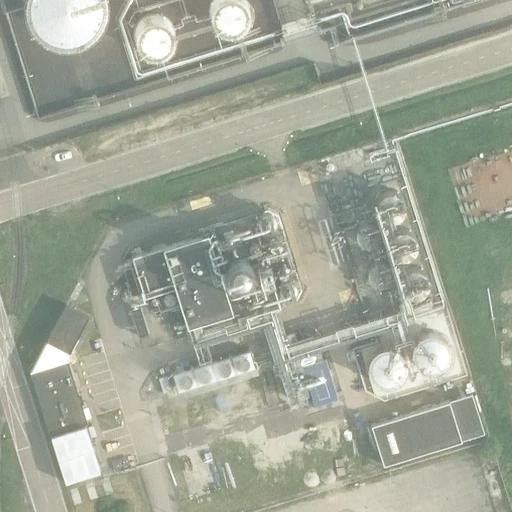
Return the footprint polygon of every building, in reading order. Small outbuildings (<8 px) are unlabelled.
[(31,0),(34,12),(41,23),(51,31),(63,36),(75,36),(88,32),(98,25),(105,15),(109,2),(108,0),(31,0)] [(216,17),(217,23),(221,28),(225,32),(231,34),(237,34),(242,32),(247,29),(251,24),(252,18),(252,12),(250,7),(246,2),(241,0),(226,0),(224,2),(220,6),(217,11),(216,17)] [(142,40),(143,46),(146,51),(151,55),(156,57),(162,57),(168,56),(173,52),(176,47),(178,42),(177,36),(175,30),(171,26),(166,23),(160,22),(155,22),(149,25),(145,29),(143,34),(142,40)] [(412,209),(411,203),(408,198),(404,195),(400,194),(397,194),(395,194),(391,195),(387,198),(384,203),(383,209),(384,214),(387,218),(392,222),(396,223),(402,222),(407,220),(410,216),(412,209)] [(425,248),(424,242),(421,237),(416,234),(410,233),(404,234),(400,237),(396,242),(395,248),(396,253),(400,258),(404,262),(410,263),(416,262),(420,259),(424,254),(425,248)] [(145,297),(173,289),(185,328),(231,314),(206,234),(131,256),(145,297)] [(284,276),(285,275),(283,269),(281,265),(278,262),(275,261),(270,260),(264,260),(260,263),(257,265),(255,269),(254,274),(254,280),(257,285),(260,287),(263,289),(268,291),(274,290),(279,287),(283,282),(284,276)] [(438,288),(437,283),(434,279),(430,276),(426,275),(420,275),(415,278),(412,282),(411,287),(412,292),(414,297),(419,300),(424,301),(429,300),(433,298),(437,293),(438,288)] [(88,317),(65,305),(45,342),(69,354),(88,317)] [(209,382),(241,367),(235,353),(203,368),(209,382)] [(67,360),(31,372),(29,372),(49,435),(87,423),(67,360)] [(461,441),(449,401),(370,425),(382,466),(461,441)]
